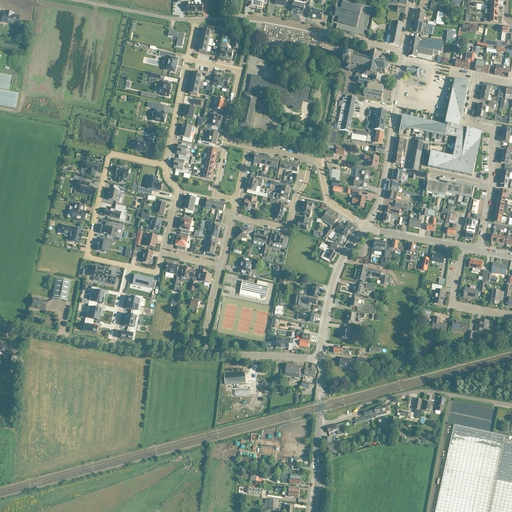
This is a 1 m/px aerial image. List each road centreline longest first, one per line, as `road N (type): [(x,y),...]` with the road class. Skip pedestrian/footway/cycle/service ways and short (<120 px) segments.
road 1 (residential): [(129,266),(86,256),(108,158),(163,164)]
road 2 (unclassified): [(511,406),(420,392),(319,424)]
road 3 (residential): [(479,249),(491,137),(467,118),(476,76)]
road 4 (tertiary): [(363,226),(383,185),(404,50)]
road 5 (residential): [(404,50),(229,18)]
road 6 (tertiary): [(321,360),(333,280),(363,226)]
road 7 (residential): [(232,216),(288,226),(310,161)]
road 8 (unclassified): [(194,19),(72,0)]
road 9 (residential): [(225,139),(240,74),(187,59)]
